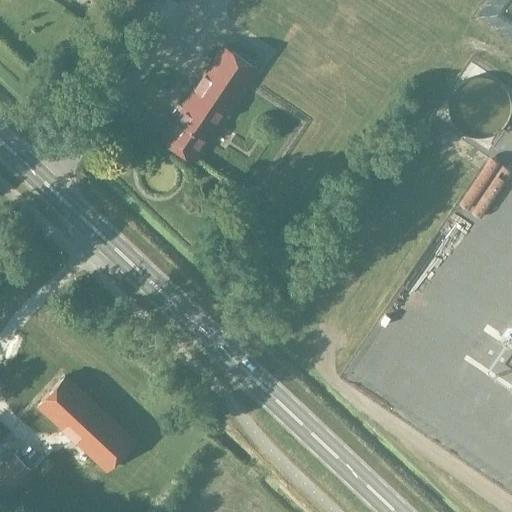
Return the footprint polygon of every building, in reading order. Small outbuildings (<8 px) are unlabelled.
[(338,0),(352,9),(357,0),(338,0)] [(116,41),(110,50),(128,62),(134,53),(116,41)] [(222,45),(159,138),(193,161),(255,67),(222,45)] [(108,56),(100,69),(109,74),(117,62),(108,56)] [(64,375),(37,405),(106,469),(133,440),(64,375)] [(16,456),(0,472),(0,488),(6,495),(15,486),(13,484),(29,468),(16,456)]
